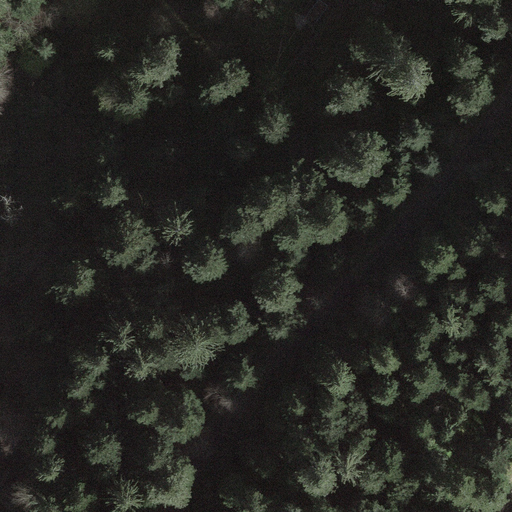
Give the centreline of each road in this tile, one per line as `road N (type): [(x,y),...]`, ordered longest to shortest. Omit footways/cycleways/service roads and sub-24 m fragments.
road 1 (unclassified): [(174,511),(253,392),(511,99)]
road 2 (track): [(352,0),(253,108),(110,188),(0,301)]
